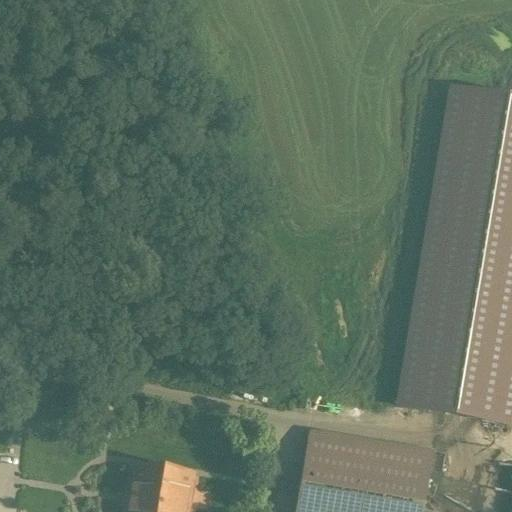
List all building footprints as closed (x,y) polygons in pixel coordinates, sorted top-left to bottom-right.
[(511,102),(452,92),(399,409),(511,427),(511,418),(511,102)] [(111,409),(92,403),(85,425),(104,431),(111,409)] [(420,511),(431,454),(310,434),(296,511),(420,511)] [(511,464),(489,464),(489,491),(511,491),(511,464)] [(192,476),(134,466),(126,511),(186,511),(188,507),(189,507),(191,491),(190,491),(192,476)]
